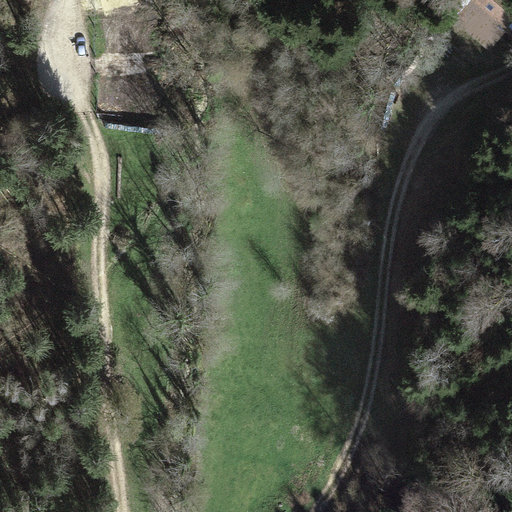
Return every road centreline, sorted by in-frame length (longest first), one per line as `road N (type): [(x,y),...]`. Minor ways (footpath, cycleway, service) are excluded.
road 1 (track): [(76,0),(74,62),(97,156),(103,336),(121,511)]
road 2 (track): [(319,511),(336,489),(363,409),(385,315),(394,224),(417,141),(454,89),(511,64)]
